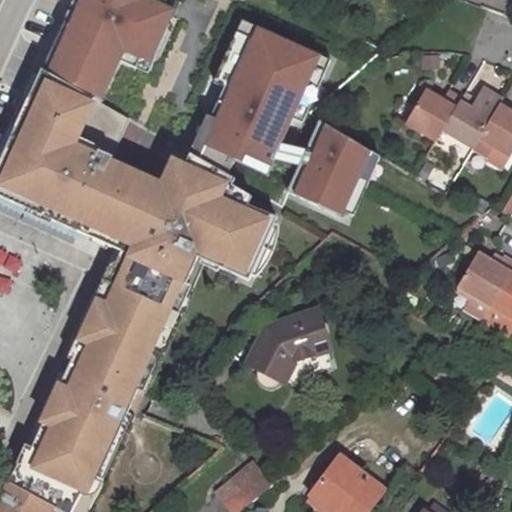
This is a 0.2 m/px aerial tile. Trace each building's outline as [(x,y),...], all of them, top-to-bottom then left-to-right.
[(75,0),(41,71),(99,104),(118,62),(134,70),(140,55),(151,60),(170,18),(159,12),(165,0),(75,0)] [(179,5),(168,0),(165,0),(159,12),(170,18),(172,19),(179,5)] [(199,128),(187,155),(226,177),(233,162),(265,177),(310,77),(320,81),(329,62),(300,49),(298,52),(267,38),(269,34),(240,22),(232,41),(242,46),(208,120),(212,122),(207,132),(200,129),(199,128)] [(300,49),(269,34),(267,38),(298,52),(300,49)] [(59,511),(91,511),(134,417),(124,412),(134,389),(144,394),(204,261),(247,281),(261,250),(267,237),(275,219),(225,198),(233,181),(226,177),(187,155),(168,144),(149,188),(117,174),(138,127),(99,104),(41,71),(0,161),(0,198),(119,252),(32,448),(35,450),(25,469),(18,465),(8,483),(52,508),(59,511)] [(441,132),(472,150),(498,106),(500,101),(481,90),(474,101),(469,109),(458,104),(441,132)] [(435,142),(441,132),(458,104),(462,98),(449,91),(443,101),(425,92),(405,125),(435,142)] [(463,95),(462,98),(458,104),(469,109),(474,101),(463,95)] [(511,114),(498,106),(472,150),(485,157),(491,147),(509,157),(511,151),(511,114)] [(205,118),(200,129),(207,132),(212,122),(208,120),(205,118)] [(379,156),(318,120),(285,194),(339,219),(357,179),(369,155),(378,159),(379,156)] [(367,184),(378,159),(369,155),(357,179),(367,184)] [(468,197),(464,206),(479,215),(485,207),(468,197)] [(484,221),(478,218),(455,239),(460,242),(484,221)] [(267,237),(261,250),(276,257),(282,244),(267,237)] [(511,268),(511,261),(502,256),(500,259),(495,266),(488,262),(477,255),(457,287),(459,288),(490,306),(511,268)] [(495,266),(500,259),(492,255),(488,262),(495,266)] [(511,268),(490,306),(511,318),(511,268)] [(490,306),(459,288),(456,293),(468,299),(463,308),(482,319),(490,306)] [(401,299),(393,293),(385,301),(396,307),(401,299)] [(326,350),(312,312),(260,328),(264,338),(260,345),(254,343),(242,365),(254,372),(252,376),(252,380),(253,384),(255,387),(259,389),(263,391),(270,391),(275,387),(288,362),(326,350)] [(511,378),(511,376),(494,366),(490,373),(509,384),(511,378)] [(32,448),(25,445),(17,464),(18,465),(25,469),(35,450),(32,448)] [(337,459),(309,496),(328,511),(365,511),(381,492),(337,459)] [(263,493),(272,486),(250,462),(241,469),(263,493)] [(239,511),(259,496),(238,471),(212,492),(227,511),(239,511)] [(8,483),(0,496),(0,511),(49,511),(52,508),(8,483)] [(328,511),(309,496),(306,500),(321,511),(328,511)]
